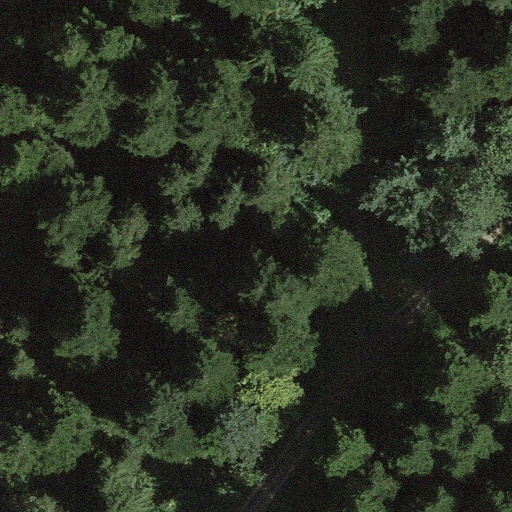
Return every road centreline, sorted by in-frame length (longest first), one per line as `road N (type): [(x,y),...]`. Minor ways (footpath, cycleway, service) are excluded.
road 1 (track): [(511,204),(394,317),(252,511)]
road 2 (track): [(344,0),(368,226),(394,317)]
